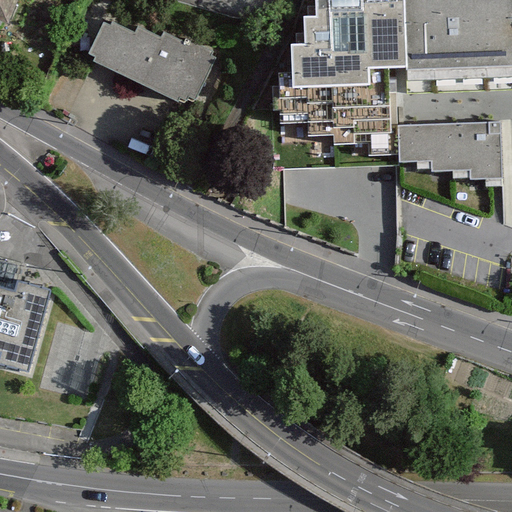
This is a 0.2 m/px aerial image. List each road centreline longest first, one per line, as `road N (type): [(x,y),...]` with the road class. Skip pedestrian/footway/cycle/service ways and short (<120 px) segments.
road 1 (secondary): [(68,487),(511,505)]
road 2 (primary): [(338,287),(0,121)]
road 3 (primary): [(0,147),(210,372)]
road 4 (primary): [(210,372),(274,433),(351,483),(421,511)]
road 5 (primary): [(338,287),(259,279),(230,290),(215,311),(210,372)]
road 6 (primary): [(511,353),(338,287)]
